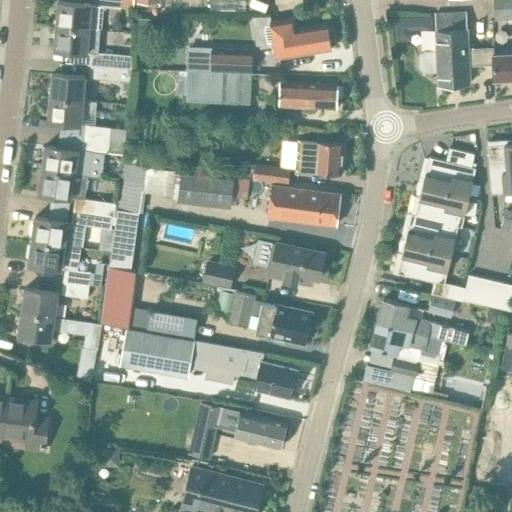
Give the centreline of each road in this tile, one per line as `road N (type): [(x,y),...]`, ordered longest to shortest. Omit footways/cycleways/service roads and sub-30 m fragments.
road 1 (unclassified): [(296,511),(374,210),(379,129)]
road 2 (residential): [(0,161),(21,0)]
road 3 (residential): [(379,129),(511,111)]
road 4 (unclassified): [(379,129),(361,0)]
